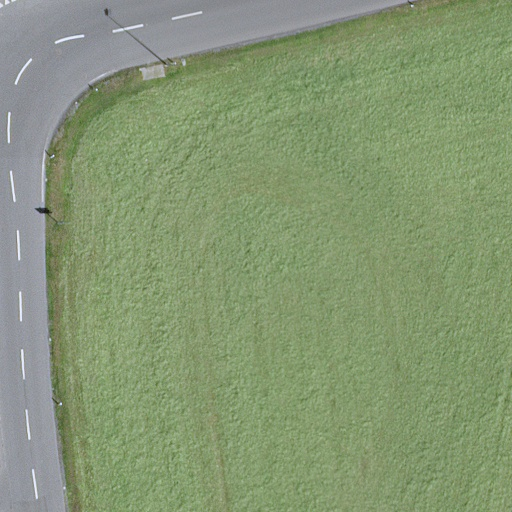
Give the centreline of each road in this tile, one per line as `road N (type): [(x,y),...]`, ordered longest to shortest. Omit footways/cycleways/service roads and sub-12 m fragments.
road 1 (tertiary): [(18,52),(18,333),(38,511)]
road 2 (tertiary): [(245,0),(18,52)]
